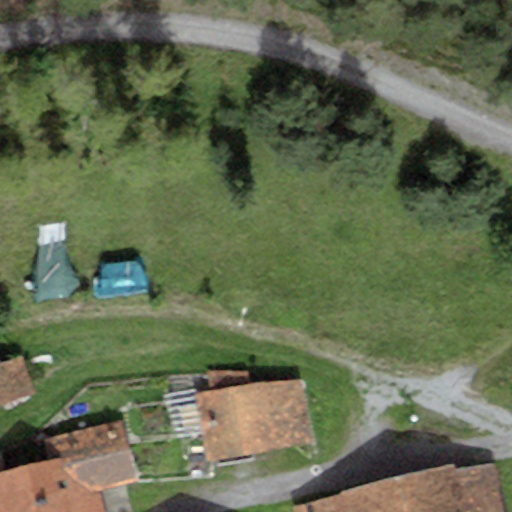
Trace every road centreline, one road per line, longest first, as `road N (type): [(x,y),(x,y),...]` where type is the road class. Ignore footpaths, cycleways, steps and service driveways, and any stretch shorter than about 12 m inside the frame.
road 1 (residential): [(0,39),(91,28),(235,36),(316,55),(511,140)]
road 2 (residential): [(190,511),(400,456),(511,442)]
